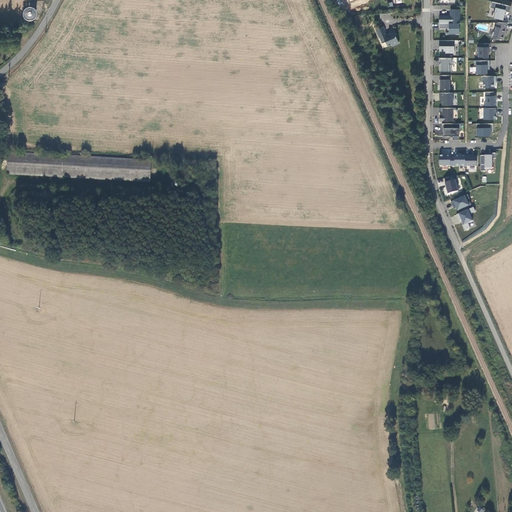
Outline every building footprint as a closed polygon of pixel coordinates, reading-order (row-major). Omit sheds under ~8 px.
[(510,12),(511,6),(492,1),(490,7),(496,8),(493,18),(503,20),(503,18),(506,19),(507,15),(507,14),(504,14),(505,11),(510,12)] [(439,16),(439,23),(459,23),(459,9),(451,9),(450,16),(439,16)] [(459,23),(439,23),(439,28),(449,28),(449,34),(459,34),(459,23)] [(508,23),(498,23),(498,27),(496,26),(493,37),(503,40),(504,33),(505,33),(508,23)] [(384,27),(376,31),(379,39),(380,39),(382,45),(386,43),(387,47),(392,46),(393,47),(399,45),(396,38),(396,35),(394,34),(395,32),(391,30),(389,35),(386,36),(385,34),(386,32),(384,27)] [(458,44),(458,41),(439,41),(439,51),(445,51),(445,53),(454,53),(454,44),(458,44)] [(490,43),(479,43),(479,47),(477,47),(477,52),(478,52),(478,57),(483,57),(483,58),(488,58),(488,52),(490,52),(490,43)] [(453,64),(453,58),(439,58),(439,63),(441,63),(441,64),(441,66),(439,66),(439,71),(452,71),(452,64),(453,64)] [(490,67),(490,61),(474,61),(474,65),(476,65),(476,74),(487,74),(487,70),(487,67),(490,67)] [(450,89),(450,75),(440,75),(440,80),(439,80),(439,89),(450,89)] [(496,76),(483,76),(483,83),(484,83),(484,87),(494,87),(494,85),(496,85),(496,76)] [(485,91),(484,106),(496,106),(496,92),(485,91)] [(453,93),(440,93),(440,97),(442,97),(442,105),(453,105),(453,93)] [(453,121),(453,108),(439,108),(439,112),(442,112),(442,115),(442,117),(439,117),(439,121),(453,121)] [(496,119),(496,108),(484,108),(484,119),(496,119)] [(453,136),(453,139),(459,139),(459,124),(443,123),(443,135),(453,136)] [(477,123),(476,136),(492,137),(492,124),(477,123)] [(150,183),(151,160),(7,152),(7,174),(150,183)] [(480,169),(492,169),(492,155),(480,154),(480,169)] [(439,166),(450,166),(450,156),(439,156),(439,166)] [(469,156),(465,156),(465,167),(477,166),(477,157),(473,157),(469,157),(469,156)] [(454,176),(445,179),(446,182),(445,183),(447,190),(448,194),(458,191),(457,185),(458,185),(456,179),(455,180),(454,176)] [(467,194),(451,200),(455,211),(471,205),(467,194)] [(457,213),(464,230),(470,228),(468,223),(473,221),(470,214),(475,212),(474,207),(457,213)]
